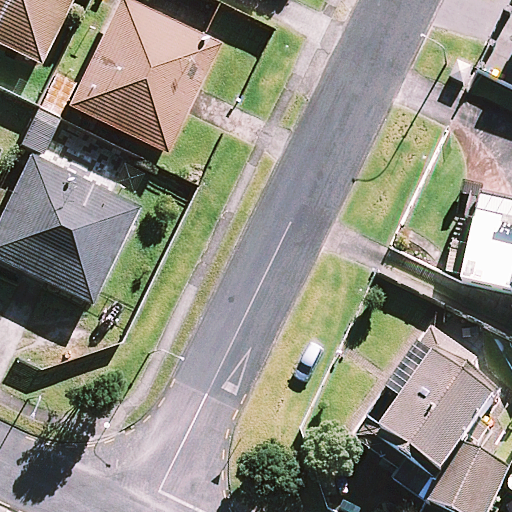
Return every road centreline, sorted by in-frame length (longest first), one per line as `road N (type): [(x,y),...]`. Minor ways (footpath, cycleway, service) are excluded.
road 1 (residential): [(146,511),(398,0)]
road 2 (residential): [(0,461),(109,511)]
